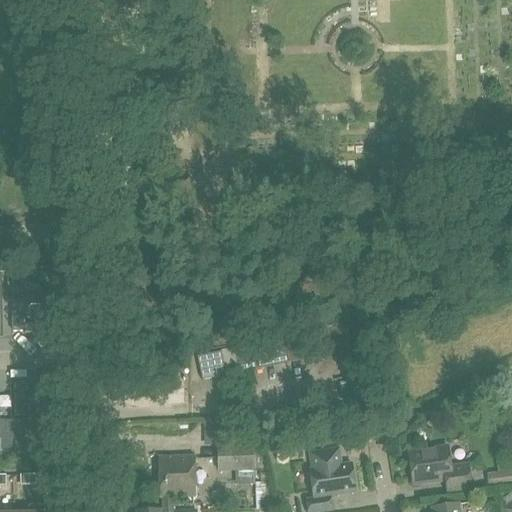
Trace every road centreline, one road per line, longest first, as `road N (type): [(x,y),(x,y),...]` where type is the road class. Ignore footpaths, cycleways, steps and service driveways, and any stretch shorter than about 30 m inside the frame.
road 1 (residential): [(93,511),(79,235)]
road 2 (residential): [(79,235),(67,0)]
